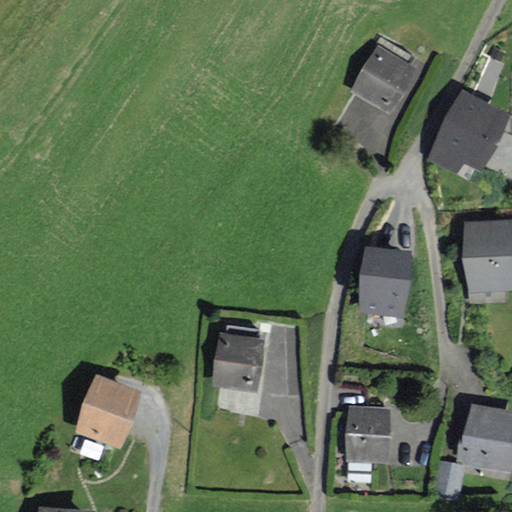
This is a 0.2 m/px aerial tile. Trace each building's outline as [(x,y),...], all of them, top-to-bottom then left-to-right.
[(410,54),(382,39),(355,90),(390,109),(412,68),(405,65),(410,54)] [(508,117),(464,94),(431,157),(458,171),(465,158),(482,167),(508,117)] [(511,221),(466,224),(471,291),(511,287),(511,221)] [(409,254),(367,251),(362,308),(404,312),(409,254)] [(261,340),(222,335),(216,384),(255,389),(261,340)] [(139,392),(97,378),(79,430),(121,444),(139,392)] [(511,452),(511,413),(473,405),(462,461),(508,470),(511,452)] [(389,410),(350,408),(348,459),(387,461),(389,410)] [(462,467),(442,464),(437,495),(457,498),(462,467)]
